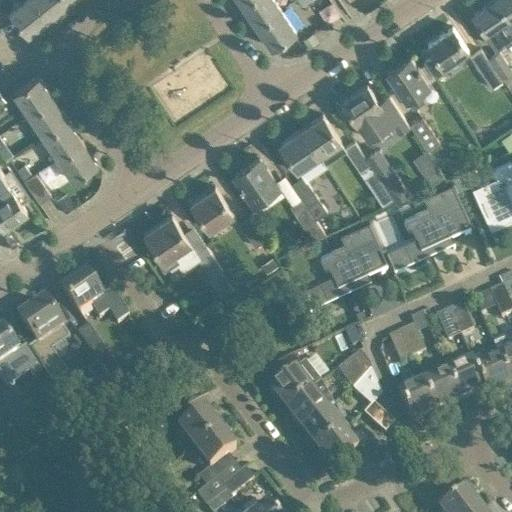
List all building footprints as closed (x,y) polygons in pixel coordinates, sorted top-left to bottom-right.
[(34,0),(22,0),(9,11),(28,34),(49,18),(34,0)] [(34,0),(49,18),(70,1),(68,0),(34,0)] [(257,25),(282,8),(276,0),(245,0),(242,3),(257,25)] [(511,37),(511,22),(497,0),(492,0),(473,13),(496,46),(505,40),(506,42),(511,37)] [(511,0),(497,0),(511,22),(511,0)] [(296,30),(282,8),(257,25),(271,47),(296,30)] [(434,53),(425,60),(433,73),(468,50),(453,26),(428,43),(434,53)] [(482,48),(471,56),(491,87),(503,79),(482,48)] [(490,57),(504,78),(511,91),(511,69),(500,51),(490,57)] [(410,55),(387,71),(406,99),(407,98),(413,108),(425,100),(418,91),(429,83),(420,69),(421,68),(418,64),(417,65),(410,55)] [(29,114),(54,97),(39,75),(14,92),(29,114)] [(378,100),(367,84),(343,101),(357,122),(367,136),(391,120),(399,132),(410,125),(389,93),(378,100)] [(44,136),(69,119),(54,97),(29,114),(44,136)] [(341,141),(323,114),(301,128),(319,155),(341,141)] [(422,116),(410,125),(436,164),(448,154),(441,143),(422,116)] [(59,158),(84,141),(69,119),(44,136),(59,158)] [(319,155),(301,128),(280,143),(298,170),(319,155)] [(372,164),(366,155),(356,140),(345,148),(360,171),(372,164)] [(99,163),(84,141),(59,158),(74,180),(99,163)] [(380,146),(366,155),(372,164),(396,200),(409,192),(380,146)] [(279,186),(259,157),(234,174),(254,203),(279,186)] [(511,220),(511,161),(494,170),(497,178),(474,188),(480,202),(488,198),(494,211),(486,215),(493,229),(511,220)] [(25,164),(17,169),(25,180),(32,175),(25,164)] [(0,220),(4,226),(27,211),(22,203),(30,197),(9,167),(1,172),(0,169),(0,220)] [(476,167),(452,178),(458,190),(482,179),(476,167)] [(432,185),(444,176),(439,168),(426,176),(432,185)] [(36,172),(32,175),(25,180),(40,202),(51,195),(36,172)] [(328,211),(319,199),(303,176),(292,183),(303,198),(317,219),(328,211)] [(429,207),(404,219),(405,221),(406,221),(419,247),(405,253),(411,266),(421,262),(442,252),(440,248),(471,234),(465,221),(470,219),(453,182),(424,196),(429,207)] [(233,214),(215,186),(191,202),(209,229),(233,214)] [(66,192),(56,199),(65,212),(75,205),(66,192)] [(317,219),(303,198),(291,207),(314,239),(327,233),(317,219)] [(172,215),(146,233),(163,258),(158,262),(164,271),(177,262),(183,270),(199,259),(195,253),(197,252),(190,242),(172,215)] [(250,216),(240,223),(256,246),(266,239),(250,216)] [(346,245),(321,257),(322,259),(323,258),(335,285),(321,291),(327,304),(338,300),(359,290),(357,286),(388,272),(382,259),(386,257),(369,220),(340,233),(346,245)] [(197,252),(195,253),(199,259),(211,278),(223,269),(207,245),(197,252)] [(267,273),(278,266),(272,257),(261,264),(267,273)] [(86,273),(63,289),(80,315),(91,307),(99,319),(111,311),(119,323),(129,317),(112,291),(102,298),(86,273)] [(511,312),(511,305),(504,287),(503,286),(490,292),(501,317),(511,312)] [(45,301),(20,318),(37,344),(30,349),(34,355),(47,374),(54,385),(63,379),(68,375),(52,351),(70,339),(64,330),(64,329),(72,324),(60,307),(52,312),(45,301)] [(463,304),(449,310),(457,329),(460,336),(474,329),(463,304)] [(449,310),(437,316),(446,335),(457,329),(449,310)] [(122,375),(98,339),(90,326),(79,333),(87,346),(111,382),(122,375)] [(415,326),(401,332),(409,352),(412,358),(426,351),(415,326)] [(353,328),(345,331),(352,346),(360,343),(353,328)] [(3,329),(0,330),(0,377),(8,390),(32,374),(36,382),(47,374),(34,355),(30,349),(28,347),(19,353),(3,329)] [(389,338),(388,338),(397,357),(409,352),(401,332),(389,338)] [(511,346),(510,341),(502,339),(492,343),(499,357),(511,387),(511,346)] [(353,389),(371,369),(369,364),(360,353),(338,370),(353,389)] [(306,362),(301,365),(293,355),(291,356),(290,357),(267,370),(278,384),(270,390),(280,402),(275,407),(281,414),(312,390),(321,383),(320,381),(321,381),(306,362)] [(511,387),(499,357),(476,368),(475,368),(491,404),(500,400),(497,394),(511,387)] [(475,368),(476,368),(473,361),(448,372),(461,402),(476,395),(482,408),(491,404),(475,368)] [(383,395),(371,369),(353,389),(354,390),(370,405),(371,404),(373,406),(374,405),(383,395)] [(461,402),(448,372),(424,382),(440,418),(448,414),(446,409),(461,402)] [(65,379),(55,386),(65,400),(74,394),(65,379)] [(440,418),(424,382),(399,393),(412,423),(428,416),(431,422),(440,418)] [(301,430),(327,410),(333,405),(321,383),(312,390),(281,414),(287,422),(292,418),(301,430)] [(12,391),(0,398),(0,399),(26,439),(39,431),(12,391)] [(395,424),(374,405),(373,406),(371,404),(370,405),(363,413),(386,434),(395,424)] [(194,449),(226,424),(220,417),(214,421),(205,408),(192,418),(183,406),(163,413),(137,426),(125,431),(137,459),(150,453),(143,437),(166,427),(180,430),(194,449)] [(343,430),(327,410),(301,430),(310,442),(305,446),(311,454),(343,430)] [(232,432),(226,424),(194,449),(210,469),(199,478),(206,488),(218,479),(236,465),(229,455),(237,449),(227,436),(232,432)] [(359,450),(343,430),(311,454),(318,462),(323,458),(333,471),(359,450)] [(382,454),(398,449),(395,437),(378,443),(382,454)] [(207,506),(226,492),(227,491),(223,486),(241,472),(236,465),(218,479),(206,488),(198,495),(207,506)] [(246,469),(241,472),(223,486),(227,491),(226,492),(231,498),(254,480),(246,469)] [(44,476),(26,482),(30,495),(48,489),(44,476)] [(441,511),(478,511),(481,510),(472,498),(477,494),(468,482),(457,491),(459,494),(440,510),(441,511)] [(275,511),(269,503),(257,511),(275,511)]
